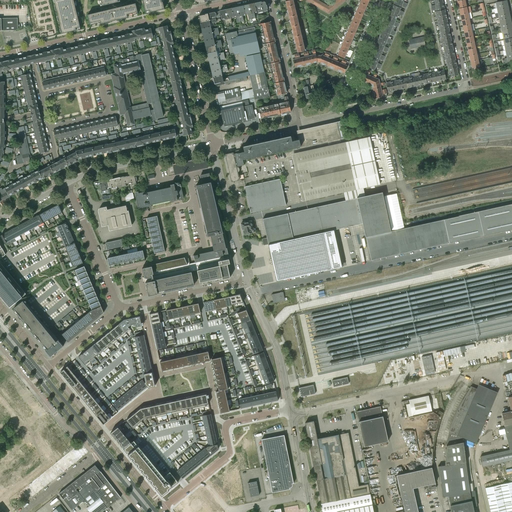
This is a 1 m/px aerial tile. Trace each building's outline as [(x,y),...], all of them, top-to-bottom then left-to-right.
[(51,0),(59,34),(62,33),(76,30),(101,24),(107,23),(107,22),(111,21),(117,20),(122,19),(128,17),(150,12),(164,9),(167,8),(167,5),(169,5),(167,0),(51,0)] [(292,0),(286,2),(288,12),(295,10),(292,0)] [(368,1),(366,0),(360,0),(358,7),(364,10),(368,1)] [(267,10),(265,2),(264,1),(256,3),(258,13),(267,10)] [(249,20),(252,19),(249,5),(243,6),(245,14),(247,14),(249,20)] [(400,8),(393,5),(391,9),(402,14),(403,12),(399,10),(400,8)] [(237,22),(240,22),(237,7),(231,9),(233,17),(236,16),(237,22)] [(364,10),(358,7),(354,17),(360,20),(364,10)] [(391,9),(386,20),(398,25),(399,23),(395,21),(398,14),(402,16),(402,14),(391,9)] [(225,25),(229,24),(226,10),(220,11),(221,19),(224,19),(224,20),(225,25)] [(288,12),(290,22),(297,20),(295,10),(288,12)] [(204,15),(198,16),(200,23),(216,19),(215,18),(215,17),(216,17),(215,12),(204,15)] [(360,20),(354,17),(350,26),(356,29),(360,20)] [(17,18),(0,18),(0,30),(1,31),(18,30),(17,18)] [(216,19),(200,23),(202,29),(211,27),(210,24),(216,22),(216,19)] [(290,22),(293,32),(300,30),(297,20),(290,22)] [(270,22),(259,24),(260,28),(262,28),(263,33),(272,31),(270,22)] [(392,28),(385,25),(383,29),(394,34),(395,31),(391,30),(392,28)] [(356,29),(350,26),(346,36),(352,39),(356,29)] [(242,30),(227,33),(226,34),(230,54),(234,54),(235,55),(245,53),(245,51),(259,48),(258,45),(258,44),(257,40),(254,28),(254,27),(247,29),(242,30)] [(146,38),(144,30),(144,28),(138,30),(140,37),(141,37),(141,38),(143,38),(143,37),(145,36),(146,38)] [(151,29),(144,30),(146,38),(150,37),(150,38),(153,38),(151,29)] [(300,30),(293,32),(295,42),(302,40),(300,30)] [(170,31),(168,32),(160,34),(161,34),(163,38),(162,39),(162,40),(172,37),(170,31)] [(218,31),(203,35),(204,41),(213,39),(213,36),(215,35),(215,36),(219,34),(218,31)] [(263,36),(262,36),(263,40),(264,43),(274,40),(272,31),(263,33),(263,36)] [(381,33),(380,37),(391,42),(391,40),(387,38),(388,36),(381,33)] [(341,45),(348,48),(352,39),(346,36),(341,45)] [(171,44),(173,44),(172,37),(162,40),(162,41),(163,41),(164,46),(171,44)] [(409,40),(411,49),(415,48),(415,47),(418,46),(418,47),(419,47),(425,46),(423,37),(418,38),(418,39),(413,40),(413,39),(409,40)] [(213,39),(204,41),(206,47),(221,43),(220,40),(216,41),(214,42),(213,39)] [(302,40),(295,42),(297,52),(304,50),(302,40)] [(274,41),(264,44),(265,47),(265,48),(264,48),(265,53),(266,53),(277,51),(274,41)] [(378,41),(376,45),(387,50),(388,48),(384,46),(385,44),(378,41)] [(221,43),(206,47),(207,53),(216,51),(216,48),(218,48),(222,47),(221,43)] [(173,54),(171,44),(164,46),(163,46),(164,49),(163,49),(164,53),(165,53),(166,56),(173,54)] [(348,48),(341,45),(337,55),(344,58),(348,48)] [(62,48),(56,49),(58,57),(59,57),(59,58),(61,57),(61,56),(64,56),(64,58),(63,50),(62,48)] [(374,49),(373,53),(384,58),(384,56),(380,55),(381,52),(374,49)] [(313,55),(311,55),(313,63),(317,62),(318,62),(319,60),(317,59),(317,58),(316,58),(316,55),(314,50),(312,50),(313,55)] [(216,51),(207,53),(209,59),(224,56),(223,52),(219,53),(218,53),(217,51),(216,51)] [(277,51),(266,53),(267,58),(268,60),(268,63),(279,60),(277,51)] [(318,62),(323,64),(328,53),(326,52),(324,56),(322,55),(321,56),(319,60),(318,62)] [(32,55),(31,56),(33,64),(34,63),(36,63),(36,65),(38,64),(38,62),(40,62),(39,54),(35,55),(32,55)] [(136,55),(136,56),(137,56),(139,66),(139,65),(143,64),(145,71),(152,70),(148,54),(142,55),(142,54),(136,55)] [(176,64),(173,54),(166,56),(166,59),(165,59),(166,63),(167,63),(168,66),(176,64)] [(327,66),(331,68),(336,56),(334,55),(332,60),(330,59),(327,66)] [(27,57),(22,58),(24,65),(28,65),(28,67),(30,66),(29,64),(31,64),(33,64),(31,56),(29,56),(27,57)] [(119,60),(120,64),(123,74),(140,70),(139,65),(139,66),(137,56),(136,56),(133,57),(133,56),(127,57),(128,59),(119,60)] [(224,56),(209,59),(210,65),(219,63),(219,60),(225,59),(224,56)] [(371,58),(369,62),(380,66),(381,65),(377,63),(378,61),(371,58)] [(335,70),(340,71),(345,60),(343,59),(341,63),(339,62),(335,70)] [(479,66),(478,60),(470,61),(472,68),(474,67),(474,69),(478,69),(477,66),(479,66)] [(279,61),(269,64),(269,66),(270,70),(271,73),(281,71),(279,61)] [(219,63),(210,65),(211,72),(227,68),(226,64),(222,65),(222,66),(220,66),(219,63)] [(123,77),(123,74),(120,64),(113,65),(115,73),(111,74),(112,79),(113,83),(124,81),(123,77)] [(168,69),(168,70),(169,74),(170,73),(170,76),(179,74),(178,74),(177,68),(176,64),(168,66),(169,69),(168,69)] [(458,75),(456,67),(449,69),(451,76),(458,75)] [(227,68),(211,72),(213,78),(214,81),(214,84),(223,82),(223,79),(222,76),(222,75),(221,73),(224,72),(223,72),(228,71),(227,68)] [(359,80),(363,82),(368,70),(366,69),(365,73),(362,72),(359,80)] [(281,71),(271,73),(271,76),(273,76),(274,79),(272,80),(273,83),(283,80),(281,71)] [(266,80),(264,72),(249,76),(252,89),(253,90),(254,97),(255,100),(270,97),(268,89),(267,85),(267,84),(266,80)] [(371,76),(368,83),(372,85),(379,79),(375,78),(377,74),(375,73),(373,77),(371,76)] [(181,85),(179,74),(170,76),(171,76),(172,79),(171,79),(171,80),(172,84),(173,83),(173,86),(181,85)] [(223,82),(214,84),(215,86),(215,87),(235,82),(240,82),(244,81),(243,77),(238,78),(223,82)] [(379,79),(372,85),(373,90),(381,88),(380,85),(384,84),(384,83),(380,83),(379,79)] [(308,86),(309,86),(308,82),(309,82),(308,82),(308,80),(306,80),(307,86),(303,87),(305,94),(306,97),(305,98),(305,99),(311,98),(316,97),(316,95),(315,95),(314,92),(310,93),(308,86)] [(127,92),(124,81),(113,83),(114,87),(113,87),(115,95),(127,92)] [(286,94),(284,81),(274,83),(277,93),(276,93),(277,95),(277,96),(286,94)] [(172,90),(173,91),(173,94),(174,94),(175,96),(183,95),(181,85),(173,86),(173,89),(172,90)] [(253,90),(252,89),(239,92),(238,88),(224,92),(216,93),(216,94),(217,94),(219,104),(219,105),(241,100),(254,97),(253,90)] [(130,104),(127,92),(115,95),(117,103),(118,106),(130,104)] [(288,101),(286,94),(277,96),(278,98),(283,97),(284,102),(279,103),(281,114),(291,112),(288,101)] [(185,105),(183,95),(175,96),(176,100),(175,100),(176,104),(177,104),(177,107),(185,105)] [(154,110),(150,111),(149,111),(150,115),(151,121),(157,120),(156,118),(163,117),(159,101),(152,102),(154,110)] [(242,102),(220,107),(221,110),(220,111),(221,115),(224,127),(246,122),(246,120),(255,118),(252,105),(243,107),(243,106),(242,102)] [(271,105),(268,106),(270,116),(280,114),(278,103),(273,104),(273,106),(271,106),(271,105)] [(31,111),(31,114),(39,112),(37,104),(28,107),(30,106),(30,109),(28,110),(29,112),(31,111)] [(133,119),(136,118),(135,111),(132,112),(131,109),(130,104),(118,106),(119,112),(120,115),(125,114),(127,126),(135,124),(133,119)] [(188,115),(186,109),(185,105),(177,107),(178,110),(177,110),(178,114),(179,114),(180,117),(181,117),(188,115)] [(263,107),(258,108),(260,118),(270,116),(268,106),(265,106),(266,107),(264,108),(263,107)] [(143,117),(150,115),(149,111),(150,111),(149,108),(141,110),(143,117)] [(141,110),(135,111),(136,118),(143,117),(141,110)] [(41,120),(39,112),(31,114),(32,117),(30,118),(31,120),(33,120),(33,122),(41,120)] [(190,115),(188,115),(181,117),(182,122),(181,122),(181,123),(191,121),(190,115)] [(233,153),(225,154),(231,182),(239,180),(239,179),(239,178),(239,176),(239,177),(238,172),(239,170),(239,169),(239,168),(240,167),(240,166),(244,165),(242,160),(293,148),(300,147),(301,147),(345,138),(342,124),(298,134),(299,140),(292,141),(291,136),(290,136),(243,147),(244,152),(233,154),(233,153)] [(26,138),(23,126),(17,128),(19,139),(26,138)] [(192,133),(191,127),(185,128),(184,129),(183,129),(184,133),(182,133),(183,133),(183,135),(192,133)] [(167,131),(164,131),(166,139),(176,137),(174,129),(171,130),(171,129),(167,130),(167,131)] [(154,134),(156,141),(158,141),(166,139),(164,131),(161,132),(161,131),(157,132),(157,133),(154,134)] [(144,136),(146,145),(146,144),(145,144),(156,141),(154,134),(151,134),(151,133),(146,134),(147,135),(144,136)] [(140,146),(146,145),(144,136),(139,137),(139,136),(138,136),(140,146)] [(370,137),(346,142),(295,153),(305,201),(380,184),(370,137)] [(121,149),(128,148),(125,138),(124,138),(124,141),(119,142),(121,149)] [(16,156),(18,164),(24,163),(24,162),(30,161),(29,158),(31,158),(26,139),(20,140),(22,148),(19,149),(20,155),(16,156)] [(107,144),(109,152),(109,153),(115,151),(113,141),(112,142),(112,143),(107,144)] [(121,150),(121,149),(119,142),(115,143),(114,141),(113,141),(115,151),(121,150)] [(100,146),(97,146),(99,154),(109,152),(107,144),(104,145),(104,144),(100,145),(100,146)] [(90,148),(87,149),(89,156),(91,156),(99,154),(97,146),(94,147),(94,146),(90,147),(90,148)] [(80,150),(76,151),(79,159),(79,158),(84,157),(89,156),(87,149),(84,149),(84,148),(80,149),(80,150)] [(74,153),(70,155),(74,163),(76,162),(76,161),(78,160),(79,159),(76,151),(74,152),(74,153)] [(64,156),(63,156),(64,158),(68,165),(71,163),(72,164),(74,163),(70,155),(65,158),(64,156)] [(58,161),(57,162),(61,169),(62,168),(63,168),(65,167),(68,165),(64,158),(61,160),(61,158),(59,159),(60,161),(59,161),(58,161)] [(187,161),(173,164),(175,175),(207,167),(205,159),(203,158),(187,161)] [(49,164),(53,173),(57,171),(58,171),(59,170),(61,169),(57,162),(56,163),(55,163),(54,163),(53,162),(51,163),(52,165),(50,166),(49,164)] [(49,167),(44,169),(48,177),(50,175),(53,173),(49,164),(48,165),(49,167)] [(33,169),(31,170),(37,182),(39,180),(42,178),(38,171),(35,172),(33,169)] [(39,169),(38,170),(38,171),(42,178),(43,179),(46,177),(46,178),(48,177),(44,169),(40,171),(39,169)] [(30,175),(27,177),(31,184),(35,182),(35,183),(37,182),(31,170),(29,172),(30,175)] [(197,185),(196,185),(207,236),(211,235),(214,251),(226,248),(222,233),(223,233),(209,173),(201,175),(200,175),(200,176),(201,181),(200,181),(199,182),(199,183),(200,184),(197,185)] [(134,174),(133,174),(130,174),(130,175),(130,176),(128,176),(129,183),(131,182),(131,183),(132,184),(136,183),(136,181),(137,181),(137,180),(136,177),(135,177),(134,174)] [(22,175),(20,177),(25,187),(31,184),(27,177),(24,178),(22,175)] [(125,184),(129,183),(128,176),(124,177),(123,177),(123,176),(119,177),(120,177),(119,178),(119,177),(117,178),(115,178),(115,179),(114,179),(114,178),(111,179),(110,180),(108,180),(110,187),(112,187),(112,189),(117,188),(116,187),(118,186),(121,186),(121,187),(126,186),(125,184),(126,184),(125,184)] [(19,181),(16,182),(20,190),(25,187),(20,177),(18,177),(19,181)] [(245,187),(251,213),(286,205),(280,179),(247,186),(245,187)] [(106,188),(110,187),(108,180),(104,181),(103,181),(103,180),(100,181),(100,182),(100,185),(99,185),(100,188),(100,189),(101,188),(102,191),(106,190),(106,189),(106,188)] [(11,181),(9,182),(15,193),(17,192),(20,190),(16,182),(13,184),(11,181)] [(9,186),(5,188),(9,197),(10,196),(9,196),(13,194),(15,193),(9,182),(7,183),(9,186)] [(135,194),(135,195),(138,207),(138,208),(139,208),(148,206),(148,205),(150,204),(151,205),(171,200),(173,199),(174,199),(174,201),(177,200),(177,199),(182,198),(183,198),(183,197),(181,185),(180,185),(180,184),(179,184),(179,182),(177,183),(174,184),(170,185),(171,187),(145,193),(145,192),(138,193),(138,191),(136,192),(136,194),(135,194)] [(0,201),(9,197),(5,188),(2,190),(1,188),(0,188),(0,193),(1,195),(0,195),(0,201)] [(267,238),(262,239),(263,245),(268,244),(293,239),(323,232),(324,232),(362,223),(365,237),(366,237),(371,260),(400,254),(422,249),(449,243),(464,240),(511,229),(511,203),(458,216),(459,216),(444,219),(391,231),(382,192),(357,198),(262,219),(267,238)] [(403,223),(397,194),(384,196),(392,231),(404,228),(403,223)] [(58,204),(53,207),(57,215),(62,213),(61,212),(58,204)] [(109,231),(110,231),(113,230),(118,229),(119,229),(122,228),(132,226),(128,210),(127,211),(126,205),(107,210),(106,206),(100,208),(99,209),(98,210),(98,211),(102,227),(105,226),(108,225),(109,231)] [(53,207),(48,210),(53,218),(57,215),(53,207)] [(48,210),(44,212),(48,220),(53,218),(48,210)] [(44,212),(39,215),(43,223),(48,220),(44,212)] [(39,215),(34,217),(38,225),(43,223),(39,215)] [(34,217),(29,220),(34,228),(38,225),(34,217)] [(29,220),(25,222),(29,230),(34,228),(29,220)] [(244,234),(244,235),(251,233),(253,233),(253,232),(251,221),(241,223),(243,230),(244,234)] [(25,222),(20,225),(24,233),(29,230),(25,222)] [(66,223),(57,226),(59,232),(68,228),(66,223)] [(20,225),(15,228),(19,235),(24,233),(20,225)] [(15,228),(10,230),(14,238),(19,235),(15,228)] [(68,228),(59,232),(61,237),(70,233),(68,228)] [(10,230),(5,233),(10,241),(14,238),(10,230)] [(333,230),(324,232),(332,269),(342,267),(333,230)] [(268,244),(276,281),(332,269),(324,232),(323,232),(293,239),(268,244)] [(5,233),(0,235),(5,243),(10,241),(5,233)] [(70,233),(61,237),(63,242),(72,238),(70,233)] [(72,238),(63,242),(65,247),(74,243),(72,238)] [(107,249),(123,245),(122,238),(105,242),(105,243),(107,249)] [(74,243),(65,247),(67,251),(67,252),(77,248),(74,243)] [(0,294),(10,307),(26,294),(0,262),(0,259),(6,255),(0,244),(0,294)] [(67,251),(66,252),(68,257),(79,253),(77,248),(67,252),(67,251)] [(194,255),(193,255),(193,256),(194,256),(196,266),(200,282),(222,277),(222,279),(230,278),(227,264),(230,263),(228,255),(227,248),(226,248),(214,251),(194,255)] [(79,253),(68,257),(70,262),(81,258),(79,253)] [(151,266),(142,268),(148,296),(158,294),(157,292),(194,284),(188,257),(188,258),(188,257),(151,265),(151,266)] [(81,258),(70,262),(73,267),(83,263),(81,258)] [(84,266),(74,270),(76,276),(86,271),(84,266)] [(86,271),(76,276),(78,279),(79,279),(79,280),(88,276),(86,271)] [(88,276),(79,280),(81,285),(91,281),(88,276)] [(91,281),(81,285),(83,290),(93,286),(91,281)] [(93,286),(83,290),(85,295),(95,291),(93,286)] [(95,291),(85,295),(88,300),(97,296),(95,291)] [(271,294),(271,295),(273,303),(287,300),(287,298),(284,298),(283,292),(271,294)] [(240,294),(235,295),(237,304),(243,303),(240,294)] [(97,296),(88,300),(90,305),(99,301),(97,296)] [(23,301),(14,308),(47,349),(45,350),(50,356),(63,346),(49,328),(47,330),(23,301)] [(99,301),(90,305),(92,310),(101,306),(99,301)] [(91,310),(88,312),(95,320),(104,313),(101,306),(92,310),(91,310)] [(246,310),(237,313),(239,319),(248,315),(246,310)] [(84,316),(90,324),(95,320),(88,312),(84,316)] [(158,312),(149,314),(151,319),(152,324),(160,322),(159,317),(158,312)] [(83,315),(79,319),(79,320),(80,320),(86,327),(90,324),(84,316),(83,315)] [(248,315),(239,319),(241,324),(250,320),(248,315)] [(124,319),(123,320),(128,326),(130,325),(135,324),(134,317),(124,319)] [(79,320),(75,323),(81,331),(86,327),(80,320),(79,320)] [(123,320),(118,324),(125,332),(129,328),(128,326),(123,320)] [(250,320),(241,324),(244,329),(252,325),(250,320)] [(74,321),(69,325),(71,327),(77,335),(81,331),(75,323),(74,321)] [(118,324),(114,328),(120,335),(125,332),(118,324)] [(252,325),(244,329),(246,334),(254,330),(252,325)] [(71,327),(66,330),(73,338),(77,335),(71,327)] [(114,328),(109,331),(116,339),(120,335),(114,328)] [(66,330),(62,334),(68,342),(73,338),(66,330)] [(254,330),(246,334),(248,339),(256,335),(254,330)] [(109,331),(105,335),(111,343),(116,339),(109,331)] [(105,335),(101,338),(107,346),(111,343),(105,335)] [(256,335),(248,339),(250,344),(258,340),(256,335)] [(101,338),(96,342),(103,350),(107,346),(101,338)] [(258,340),(250,344),(252,349),(260,345),(258,340)] [(96,342),(92,346),(98,353),(103,350),(96,342)] [(260,345),(252,349),(254,354),(262,350),(260,345)] [(92,346),(87,349),(94,357),(98,353),(92,346)] [(87,349),(83,353),(89,361),(94,357),(87,349)] [(263,352),(254,355),(256,360),(265,357),(263,352)] [(83,353),(78,357),(85,364),(89,361),(83,353)] [(265,357),(256,360),(258,365),(267,362),(265,357)] [(267,362),(258,365),(260,370),(268,367),(267,362)] [(67,366),(60,372),(63,376),(70,370),(67,366)] [(268,367),(260,370),(261,375),(270,371),(268,367)] [(70,370),(63,376),(66,379),(73,374),(70,370)] [(270,371),(261,375),(263,379),(272,376),(270,371)] [(152,372),(144,374),(145,382),(144,382),(148,387),(155,386),(152,372)] [(73,374),(66,379),(69,383),(76,377),(73,374)] [(272,376),(263,379),(265,385),(274,381),(272,376)] [(76,377),(69,383),(72,387),(79,381),(76,377)] [(347,377),(332,380),(333,387),(349,384),(347,378),(347,377)] [(142,380),(138,383),(144,391),(148,387),(144,382),(142,380)] [(79,381),(72,387),(75,391),(82,385),(79,381)] [(138,383),(134,387),(140,394),(144,391),(138,383)] [(82,385),(75,391),(78,394),(85,389),(82,385)] [(313,385),(299,388),(301,397),(315,394),(313,385)] [(470,386),(469,388),(463,398),(461,402),(459,406),(456,411),(454,416),(452,421),(451,426),(449,432),(446,444),(464,441),(464,438),(476,442),(497,392),(478,385),(477,389),(470,386)] [(134,387),(130,390),(136,397),(140,394),(134,387)] [(85,389),(78,394),(81,398),(88,392),(85,389)] [(130,390),(125,394),(131,401),(136,397),(130,390)] [(88,392),(81,398),(84,402),(91,396),(88,392)] [(125,394),(121,397),(127,404),(131,401),(125,394)] [(91,396),(84,402),(87,405),(94,400),(91,396)] [(428,396),(408,400),(409,404),(406,405),(408,416),(412,416),(412,415),(432,410),(428,396)] [(511,396),(508,397),(511,410),(510,411),(501,413),(504,425),(510,450),(480,456),(482,467),(511,459),(511,396)] [(121,397),(117,400),(123,408),(127,404),(121,397)] [(94,400),(87,405),(90,409),(97,403),(94,400)] [(117,400),(113,404),(119,411),(123,408),(117,400)] [(97,403),(90,409),(93,413),(100,407),(97,403)] [(148,406),(140,408),(145,417),(150,416),(148,406)] [(380,406),(366,409),(357,412),(359,421),(358,421),(364,446),(388,441),(383,416),(382,416),(380,406)] [(100,407),(93,413),(96,417),(103,411),(100,407)] [(140,408),(134,413),(141,421),(145,417),(140,408)] [(103,411),(96,417),(99,420),(106,415),(103,411)] [(134,413),(130,416),(136,424),(141,421),(134,413)] [(106,415),(99,420),(103,424),(110,419),(106,415)] [(126,420),(132,428),(136,424),(130,416),(126,420)] [(313,421),(305,423),(311,454),(316,480),(321,503),(370,494),(368,484),(359,486),(354,463),(348,432),(338,434),(317,439),(313,421)] [(117,427),(110,433),(113,437),(121,431),(117,427)] [(121,431),(113,437),(116,441),(124,435),(121,431)] [(124,435),(116,441),(120,445),(127,439),(124,435)] [(292,484),(293,483),(284,435),(261,439),(272,492),(290,489),(289,488),(290,488),(290,487),(291,487),(292,487),(292,486),(292,485),(292,484)] [(127,439),(120,445),(123,449),(130,443),(127,439)] [(133,441),(123,449),(161,496),(178,482),(170,473),(166,477),(149,456),(146,458),(133,441)] [(450,505),(451,511),(474,511),(473,507),(477,506),(475,490),(470,491),(469,485),(473,484),(473,482),(469,483),(466,463),(463,442),(446,445),(445,465),(438,466),(441,487),(443,496),(449,495),(450,505)] [(207,445),(204,448),(210,455),(218,449),(217,444),(207,446),(207,445)] [(204,448),(200,451),(206,459),(210,455),(204,448)] [(200,451),(196,454),(202,462),(206,459),(200,451)] [(196,454),(192,457),(198,465),(202,462),(196,454)] [(192,457),(188,460),(194,468),(198,465),(192,457)] [(188,460),(184,464),(191,472),(194,468),(188,460)] [(184,464),(180,467),(187,475),(191,472),(184,464)] [(120,497),(99,470),(95,465),(71,483),(84,500),(89,506),(87,508),(89,511),(101,511),(107,508),(120,497)] [(180,467),(176,470),(183,478),(187,475),(180,467)] [(418,511),(413,488),(427,485),(435,483),(432,467),(396,475),(404,511),(418,511)] [(256,481),(248,483),(250,497),(259,495),(256,481)] [(490,511),(511,511),(511,481),(485,488),(490,511)] [(84,500),(71,483),(64,489),(68,495),(63,499),(72,510),(84,500)] [(68,495),(64,489),(59,493),(63,499),(68,495)] [(373,511),(372,505),(370,494),(321,503),(322,511),(373,511)]
